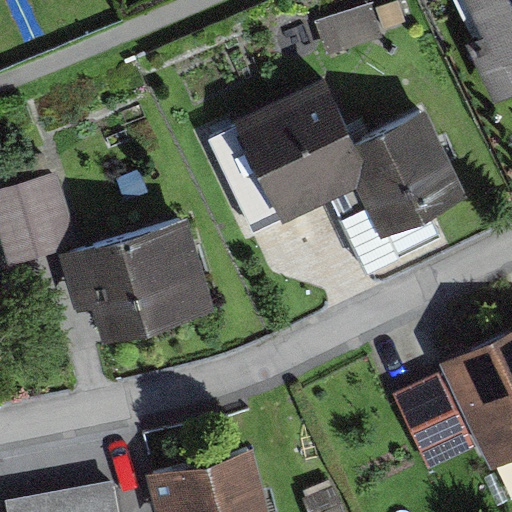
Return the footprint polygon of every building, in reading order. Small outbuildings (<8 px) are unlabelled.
[(385,0),(384,0),(330,17),(340,48),(396,31),(385,0)] [(511,0),(485,0),(499,30),(480,38),(507,97),(511,95),(511,0)] [(343,67),(247,113),(298,219),(358,190),(365,205),(381,197),(398,231),(483,190),(439,100),(374,131),(343,67)] [(0,166),(0,170),(4,186),(1,187),(21,257),(88,238),(68,168),(61,170),(56,150),(0,166)] [(204,209),(75,246),(92,304),(110,299),(120,333),(230,301),(204,209)] [(511,329),(457,357),(460,364),(497,438),(507,458),(511,455),(511,329)] [(408,389),(444,463),(497,438),(460,364),(408,389)] [(289,511),(270,440),(161,470),(172,511),(289,511)] [(134,511),(127,474),(19,493),(22,511),(134,511)] [(357,511),(347,485),(317,498),(322,511),(357,511)]
